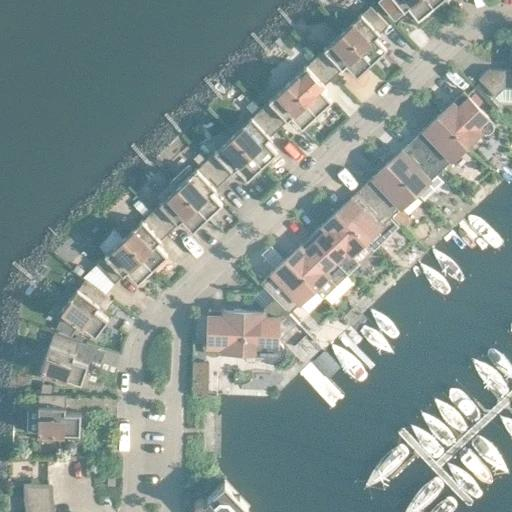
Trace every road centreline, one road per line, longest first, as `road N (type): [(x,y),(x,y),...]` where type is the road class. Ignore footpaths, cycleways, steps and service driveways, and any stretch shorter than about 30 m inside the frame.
road 1 (residential): [(511,24),(491,29),(176,308)]
road 2 (residential): [(176,308),(147,361),(128,511)]
road 3 (residential): [(177,511),(188,355),(176,308)]
